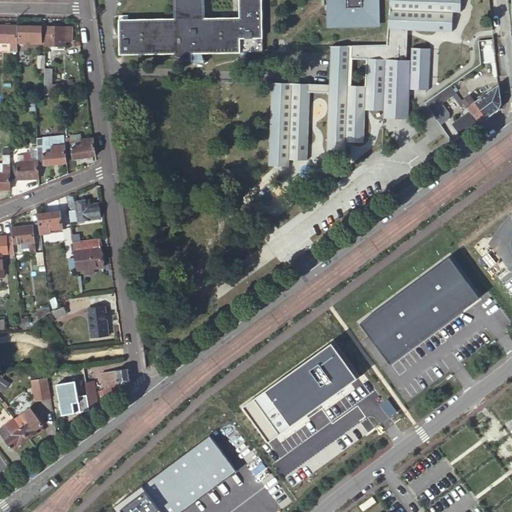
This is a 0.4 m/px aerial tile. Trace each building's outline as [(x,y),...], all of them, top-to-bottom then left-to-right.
[(172,0),(172,18),(117,19),(118,51),(238,49),(238,39),(261,39),(260,0),(172,0)] [(331,48),(329,85),(330,86),(330,92),(327,150),(346,151),(347,140),(365,141),(366,108),(385,109),(409,110),(410,88),(429,88),(431,47),(412,46),(412,58),(407,59),(408,29),(437,30),(437,0),(391,0),(388,47),(331,48)] [(330,0),(332,27),(380,26),(378,0),(330,0)] [(437,0),(437,30),(452,30),(454,10),(461,11),(461,0),(437,0)] [(0,46),(10,47),(10,49),(13,49),(13,51),(18,51),(18,43),(18,25),(0,24),(0,46)] [(42,26),(18,25),(18,43),(41,44),(42,26)] [(72,26),(46,26),(46,39),(51,39),(51,45),(55,45),(55,46),(65,46),(65,43),(66,43),(66,39),(71,39),(72,26)] [(238,39),(238,49),(261,49),(261,39),(238,39)] [(482,62),(491,55),(490,41),(479,42),(482,62)] [(238,49),(118,51),(118,54),(172,54),(172,57),(180,60),(185,61),(190,62),(190,53),(200,53),(238,53),(238,49)] [(190,53),(190,62),(203,63),(200,53),(190,53)] [(492,64),(491,55),(482,62),(482,65),(492,64)] [(46,74),(46,95),(59,92),(65,90),(64,83),(52,87),(52,74),(46,74)] [(501,100),(499,81),(474,100),(467,106),(473,114),(475,117),(473,119),(477,124),(493,112),(499,108),(500,107),(501,104),(501,102),(501,100)] [(159,98),(241,100),(241,112),(256,113),(256,86),(159,83),(159,98)] [(309,142),(311,91),(311,85),(273,83),(271,141),(309,142)] [(427,102),(441,122),(448,117),(449,112),(441,101),(448,96),(443,90),(427,102)] [(467,106),(474,100),(470,94),(462,100),(467,106)] [(197,141),(214,141),(214,112),(198,112),(197,141)] [(462,135),(477,124),(473,119),(475,117),(473,114),(455,126),(462,135)] [(157,118),(157,136),(178,136),(178,118),(157,118)] [(65,138),(65,135),(43,137),(45,153),(53,152),(52,147),(66,145),(65,138)] [(39,166),(68,163),(67,160),(66,145),(52,147),(53,152),(45,153),(43,137),(38,138),(39,161),(39,166)] [(67,160),(96,156),(94,138),(82,140),(72,141),(71,137),(65,138),(66,145),(67,160)] [(309,142),(271,141),(270,148),(276,148),(276,164),(290,165),(290,158),(308,158),(309,142)] [(0,190),(11,190),(11,180),(11,166),(11,149),(4,149),(4,163),(4,173),(0,173),(0,190)] [(11,180),(39,179),(39,166),(39,161),(31,161),(31,153),(25,153),(25,155),(18,155),(18,162),(17,162),(17,166),(11,166),(11,180)] [(73,198),(67,199),(70,221),(100,217),(98,203),(91,203),(88,202),(87,200),(74,202),(73,198)] [(60,210),(39,213),(41,233),(50,232),(50,229),(62,228),(60,210)] [(33,224),(12,226),(13,236),(14,242),(23,242),(23,248),(30,247),(30,248),(32,248),(32,250),(35,249),(33,224)] [(13,236),(0,236),(0,274),(2,274),(2,252),(15,251),(14,242),(13,236)] [(102,265),(99,237),(79,240),(73,240),(77,268),(84,267),(91,267),(102,265)] [(36,265),(46,264),(44,249),(35,251),(36,265)] [(449,256),(359,322),(389,363),(479,296),(449,256)] [(222,313),(254,289),(241,270),(208,294),(222,313)] [(111,320),(109,304),(90,307),(95,337),(111,334),(109,320),(111,320)] [(39,322),(46,316),(52,312),(51,306),(37,308),(38,315),(39,322)] [(67,312),(64,307),(56,311),(59,317),(67,312)] [(29,329),(39,322),(38,315),(29,323),(29,329)] [(332,341),(242,407),(268,442),(358,377),(332,341)] [(485,350),(491,356),(485,361),(490,367),(505,354),(494,342),(485,350)] [(152,346),(144,347),(147,368),(154,362),(152,346)] [(475,362),(480,358),(478,355),(463,366),(473,379),(483,372),(475,362)] [(50,376),(44,362),(38,363),(43,398),(53,397),(50,376)] [(130,367),(127,367),(103,371),(104,381),(108,381),(109,384),(100,390),(106,398),(132,379),(130,367)] [(86,373),(91,409),(99,403),(95,372),(86,373)] [(26,399),(19,404),(28,418),(36,412),(26,399)] [(30,436),(37,431),(35,428),(42,423),(43,422),(36,412),(28,418),(19,404),(10,411),(18,421),(30,436)] [(10,411),(10,410),(0,417),(0,427),(3,431),(18,421),(10,411)] [(22,442),(30,436),(18,421),(3,431),(13,445),(14,444),(19,440),(22,442)] [(35,428),(37,431),(38,432),(45,426),(42,423),(35,428)] [(209,434),(111,507),(115,511),(179,511),(236,470),(209,434)] [(376,502),(372,497),(359,506),(363,511),(376,502)]
